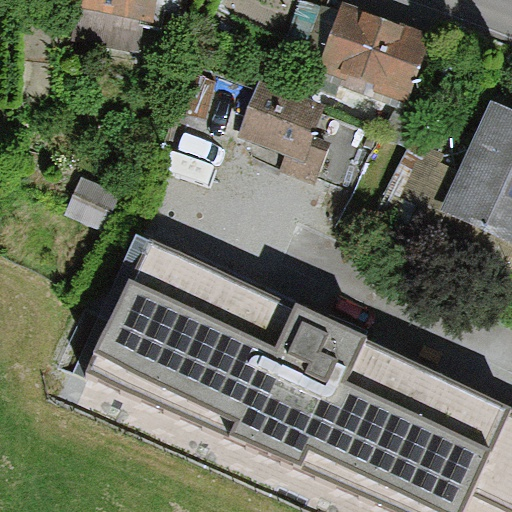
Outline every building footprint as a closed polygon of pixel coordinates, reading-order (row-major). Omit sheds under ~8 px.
[(70,0),(62,41),(134,55),(140,25),(162,29),(167,0),(70,0)] [(342,0),(313,70),(393,103),(423,33),(344,0),(342,0)] [(281,172),(309,183),(333,119),(266,94),(246,146),(285,160),(281,172)] [(452,218),(511,245),(511,116),(501,112),(452,218)] [(60,206),(97,220),(108,193),(71,178),(60,206)] [(511,511),(511,415),(136,247),(78,375),(383,511),(470,511),(475,503),(496,511),(511,511)]
